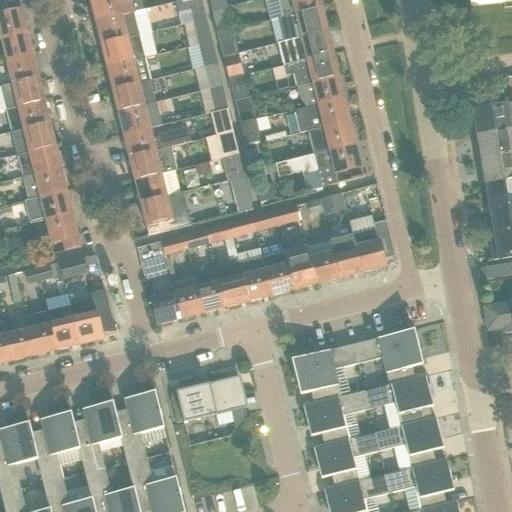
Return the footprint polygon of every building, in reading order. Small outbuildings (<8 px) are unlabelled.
[(0,38),(0,39),(28,32),(19,0),(4,4),(4,3),(0,4),(0,38)] [(140,0),(89,0),(95,22),(135,12),(143,10),(140,0)] [(183,25),(206,19),(201,0),(186,0),(174,3),(178,18),(181,17),(183,25)] [(221,0),(208,0),(211,12),(224,9),(221,0)] [(277,0),(282,19),(322,9),(319,0),(277,0)] [(217,35),(232,31),(226,9),(224,9),(211,12),(217,35)] [(288,41),(328,32),(322,9),(282,19),(288,41)] [(133,15),(136,15),(135,12),(95,22),(100,45),(138,35),(133,15)] [(198,45),(211,41),(206,19),(183,25),(188,47),(198,45)] [(222,57),(237,53),(232,31),(217,35),(222,57)] [(5,61),(33,54),(28,32),(0,39),(5,61)] [(283,67),(333,54),(328,32),(288,41),(282,43),(282,44),(277,45),(283,67)] [(106,67),(144,58),(138,35),(100,45),(106,67)] [(211,41),(198,45),(203,67),(216,63),(211,41)] [(228,80),(243,76),(237,53),(222,57),(228,80)] [(11,84),(38,77),(33,54),(5,61),(11,84)] [(295,87),(339,77),(333,54),(283,67),(285,78),(292,76),(295,87)] [(111,90),(149,80),(144,58),(106,67),(111,90)] [(216,63),(203,67),(209,90),(222,86),(216,63)] [(243,76),(228,80),(231,91),(246,87),(243,76)] [(6,108),(44,99),(38,77),(11,84),(0,86),(6,108)] [(345,89),(343,78),(340,77),(339,77),(295,87),(295,89),(297,96),(299,103),(304,109),(344,99),(342,92),(344,91),(345,89)] [(117,113),(155,103),(149,80),(111,90),(106,91),(111,114),(117,113)] [(222,86),(209,90),(214,112),(227,109),(222,86)] [(249,99),(248,98),(233,102),(239,124),(255,120),(249,99)] [(12,133),(50,124),(44,99),(6,108),(12,133)] [(298,134),(350,122),(344,99),(304,109),(305,110),(293,113),(298,134)] [(511,102),(473,110),(477,136),(511,129),(511,102)] [(123,136),(160,126),(155,103),(117,113),(123,136)] [(215,136),(233,131),(227,109),(214,112),(209,114),(215,136)] [(244,147),(260,143),(255,120),(239,124),(244,147)] [(314,154),(355,145),(350,122),(298,134),(299,134),(308,132),(314,154)] [(17,156),(56,146),(50,124),(12,133),(17,156)] [(150,131),(161,128),(160,126),(123,136),(128,158),(190,142),(187,129),(155,136),(156,139),(152,140),(150,131)] [(482,161),(511,155),(511,129),(477,136),(482,161)] [(233,131),(215,136),(221,159),(239,154),(234,131),(233,131)] [(170,149),(191,144),(190,142),(128,158),(134,181),(176,170),(170,149)] [(314,155),(275,165),(278,178),(302,172),(303,176),(307,192),(322,188),(364,178),(355,145),(314,154),(314,155)] [(23,178),(61,169),(56,146),(17,156),(23,178)] [(249,169),(258,166),(254,150),(245,153),(249,169)] [(227,181),(245,177),(239,154),(221,159),(227,181)] [(486,186),(511,181),(511,155),(482,161),(486,186)] [(29,201),(67,192),(61,169),(23,178),(29,201)] [(176,170),(134,181),(140,203),(181,193),(176,170)] [(511,181),(486,186),(490,210),(511,206),(511,181)] [(199,203),(213,200),(209,187),(196,190),(199,203)] [(247,190),(233,194),(238,214),(252,210),(247,190)] [(345,209),(357,205),(353,191),(341,194),(345,209)] [(45,219),(72,212),(67,192),(29,201),(25,202),(30,223),(45,219)] [(181,193),(140,203),(148,237),(162,233),(190,227),(181,193)] [(341,194),(319,200),(319,201),(322,214),(323,215),(345,209),(341,194)] [(310,218),(322,214),(319,201),(306,204),(310,218)] [(495,236),(511,232),(511,206),(490,210),(495,236)] [(291,208),(275,213),(278,226),(294,222),(291,208)] [(64,252),(81,248),(72,212),(45,219),(51,243),(61,240),(64,252)] [(275,213),(251,219),(251,221),(254,232),(278,226),(275,213)] [(233,240),(255,234),(251,221),(230,227),(233,240)] [(383,260),(395,257),(386,222),(374,225),(375,230),(352,236),(362,274),(385,268),(383,260)] [(211,245),(233,240),(230,227),(208,232),(211,245)] [(3,242),(17,238),(15,229),(1,233),(3,242)] [(188,251),(211,245),(208,232),(185,238),(188,251)] [(511,232),(495,236),(499,260),(511,257),(511,232)] [(339,280),(362,274),(352,236),(329,241),(339,280)] [(166,257),(188,251),(185,238),(162,244),(166,257)] [(317,285),(339,280),(329,241),(329,242),(332,253),(311,258),(317,285)] [(164,258),(166,257),(162,244),(138,250),(145,276),(172,269),(169,259),(165,260),(164,258)] [(317,285),(311,258),(308,247),(285,253),(294,291),(317,285)] [(272,297),(294,291),(285,253),(263,259),(272,297)] [(62,279),(87,274),(83,257),(58,263),(62,279)] [(250,303),(272,297),(263,259),(240,264),(250,303)] [(250,303),(240,264),(239,261),(227,264),(228,267),(218,270),(228,308),(250,303)] [(40,283),(51,280),(48,266),(36,269),(40,283)] [(486,281),(501,279),(499,267),(485,269),(486,281)] [(27,287),(40,283),(36,269),(23,273),(27,287)] [(205,314),(228,308),(218,270),(195,276),(205,314)] [(182,320),(205,314),(195,276),(172,282),(175,293),(182,320)] [(158,326),(182,320),(175,293),(151,300),(158,326)] [(80,346),(103,340),(94,301),(70,307),(80,346)] [(511,303),(497,305),(502,332),(505,334),(511,333),(511,303)] [(57,351),(80,346),(70,307),(48,312),(51,324),(57,351)] [(57,351),(51,324),(48,312),(24,317),(27,329),(34,357),(57,351)] [(0,364),(11,362),(5,335),(1,321),(0,321),(0,364)] [(11,362),(34,357),(27,329),(5,335),(11,362)] [(414,331),(353,346),(358,365),(383,358),(390,386),(365,392),(365,393),(415,380),(412,368),(422,365),(418,348),(420,347),(417,335),(415,335),(414,331)] [(293,360),(292,361),(293,365),(296,378),(300,396),(301,395),(310,393),(313,405),(365,393),(365,392),(340,398),(333,371),(358,365),(353,346),(293,360)] [(179,392),(176,392),(184,424),(187,423),(186,423),(186,422),(187,422),(196,420),(197,421),(200,420),(199,419),(215,415),(216,418),(217,425),(218,427),(219,427),(233,423),(235,429),(235,430),(246,416),(245,411),(244,409),(246,408),(247,408),(240,377),(192,388),(189,389),(189,390),(179,392)] [(415,380),(365,393),(369,410),(395,404),(401,427),(375,434),(375,435),(425,422),(422,410),(430,408),(433,407),(430,398),(425,377),(415,380)] [(115,413),(127,464),(146,459),(140,434),(162,429),(163,429),(155,392),(134,398),(124,400),(125,402),(127,410),(115,413)] [(313,405),(303,407),(308,428),(310,438),(312,437),(321,435),(324,447),(375,435),(375,434),(349,440),(343,417),(369,410),(365,393),(313,405)] [(73,424),(85,474),(104,470),(98,444),(120,439),(126,464),(127,464),(115,413),(113,403),(92,408),(82,410),(83,412),(85,421),(73,424)] [(31,434),(43,485),(62,480),(59,466),(81,461),(84,474),(85,474),(73,424),(71,413),(50,418),(40,421),(41,423),(43,431),(31,434)] [(432,452),(443,449),(436,419),(425,422),(375,435),(379,452),(406,446),(411,469),(435,464),(432,452)] [(0,441),(0,490),(1,495),(20,490),(14,465),(36,459),(42,485),(43,485),(31,434),(29,423),(8,429),(0,430),(0,436),(1,442),(0,441)] [(353,459),(379,452),(375,435),(324,447),(313,449),(321,480),(331,477),(334,489),(359,482),(353,459)] [(146,459),(127,464),(138,511),(150,511),(152,511),(151,511),(183,511),(176,479),(175,479),(153,484),(146,459)] [(443,494),(453,491),(446,461),(435,464),(411,469),(385,476),(390,494),(416,488),(422,511),(446,506),(443,494)] [(104,470),(85,474),(94,511),(138,511),(127,464),(126,464),(132,489),(130,490),(111,495),(104,470)] [(62,480),(43,485),(49,511),(94,511),(85,474),(84,474),(90,499),(88,500),(69,505),(62,480)] [(366,511),(363,501),(390,494),(385,476),(359,482),(334,489),(323,491),(328,511),(366,511)] [(25,511),(20,490),(1,495),(5,511),(49,511),(43,485),(42,485),(48,510),(46,510),(46,511),(40,511),(25,511)] [(458,511),(456,503),(446,506),(422,511),(419,511),(458,511)]
